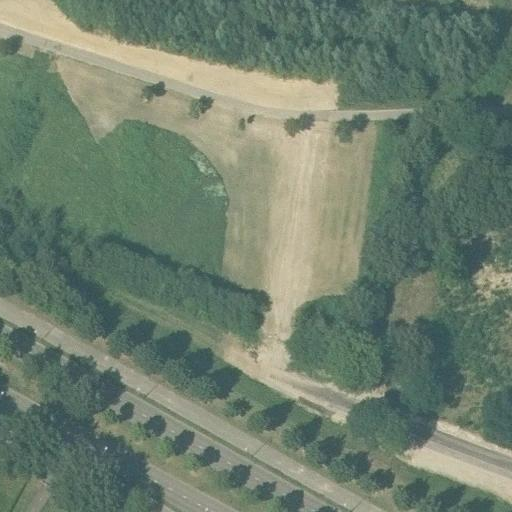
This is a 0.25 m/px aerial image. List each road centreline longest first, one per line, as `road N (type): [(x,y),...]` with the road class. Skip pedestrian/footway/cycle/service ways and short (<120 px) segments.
road 1 (primary): [(319,511),(0,335)]
road 2 (residential): [(511,468),(270,366)]
road 3 (primary): [(0,398),(212,511)]
